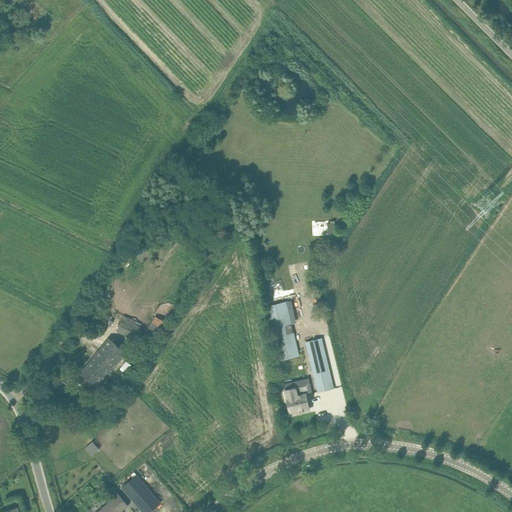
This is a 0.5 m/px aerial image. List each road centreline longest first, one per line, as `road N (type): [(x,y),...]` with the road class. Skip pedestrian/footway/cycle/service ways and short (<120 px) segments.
road 1 (tertiary): [(511,491),(419,448),(348,444),(275,466),(213,511)]
road 2 (unclassified): [(50,511),(19,409),(0,386)]
